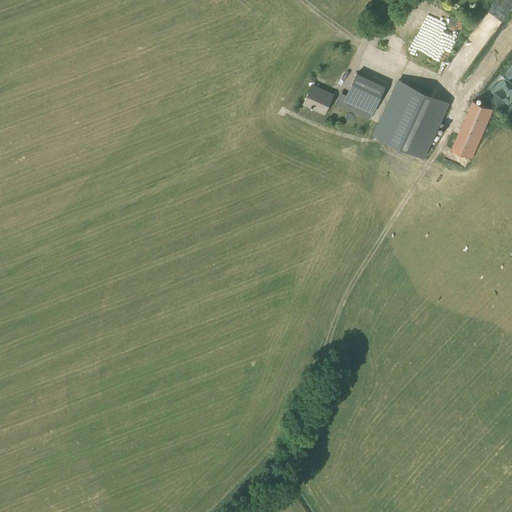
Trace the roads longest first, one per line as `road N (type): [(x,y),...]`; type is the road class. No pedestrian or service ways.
road 1 (track): [(415,183),(338,306),(297,427),(224,511)]
road 2 (track): [(460,99),(415,183),(368,148),(279,116),(277,101),(325,36),(362,46)]
